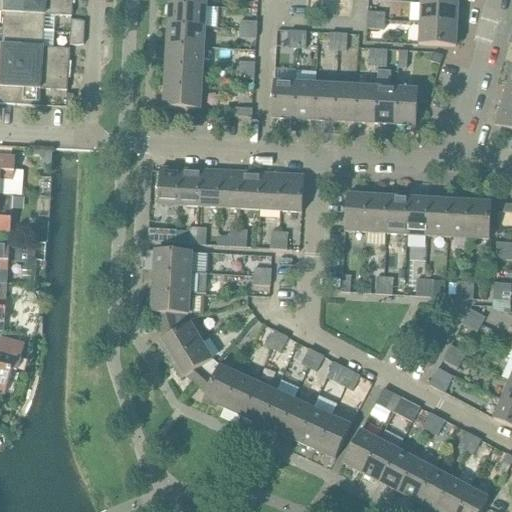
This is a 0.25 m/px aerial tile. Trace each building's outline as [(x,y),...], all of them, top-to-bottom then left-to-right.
[(0,0),(0,12),(3,13),(2,30),(23,31),(24,0),(0,0)] [(24,0),(23,31),(44,32),(45,16),(72,17),(72,0),(24,0)] [(419,24),(457,26),(458,6),(421,3),(419,24)] [(205,28),(206,7),(169,5),(168,26),(205,28)] [(367,21),(384,22),(384,13),(367,12),(367,21)] [(71,21),(70,33),(84,34),(85,23),(78,21),(71,21)] [(256,31),(257,22),(240,21),(239,30),(256,31)] [(383,30),(384,22),(367,21),(366,29),(383,30)] [(456,47),(457,26),(419,24),(418,45),(456,47)] [(205,28),(168,26),(167,46),(204,48),(205,28)] [(0,66),(21,68),(23,31),(2,30),(1,46),(0,45),(0,66)] [(256,31),(239,30),(239,38),(256,39),(256,31)] [(23,31),(21,68),(68,71),(70,50),(43,48),(44,32),(23,31)] [(288,48),(297,49),(297,32),(289,31),(288,48)] [(297,32),(297,49),(305,49),(306,32),(297,32)] [(70,46),(76,46),(83,45),(84,34),(70,33),(70,46)] [(329,50),(337,51),(338,34),(330,34),(329,50)] [(338,34),(337,51),(346,51),(347,35),(338,34)] [(203,69),(204,48),(167,46),(166,67),(203,69)] [(369,66),(377,67),(378,50),(370,50),(369,66)] [(378,50),(377,67),(386,67),(387,51),(378,50)] [(397,68),(398,68),(406,69),(407,52),(398,51),(397,68)] [(443,56),(433,53),(430,62),(440,65),(443,56)] [(254,72),(255,63),(238,62),(237,71),(254,72)] [(0,104),(19,106),(21,68),(0,66),(0,104)] [(203,69),(166,67),(165,87),(201,89),(203,69)] [(68,71),(21,68),(19,106),(39,107),(40,90),(67,91),(68,71)] [(254,72),(237,71),(237,79),(254,80),(254,72)] [(271,119),(293,120),(295,83),(273,82),(271,119)] [(293,120),(313,122),(315,84),(295,83),(293,120)] [(313,122),(334,123),(335,86),(315,84),(313,122)] [(354,124),(356,87),(335,86),(334,123),(354,124)] [(511,108),(511,87),(507,86),(501,105),(511,108)] [(200,110),(201,89),(165,87),(163,108),(200,110)] [(354,124),(374,125),(376,88),(356,87),(354,124)] [(374,125),(395,126),(397,89),(376,88),(374,125)] [(416,127),(418,99),(418,90),(397,89),(395,126),(416,127)] [(511,108),(501,105),(495,126),(511,130),(511,108)] [(252,118),(252,109),(235,108),(235,117),(252,118)] [(0,195),(13,197),(21,194),(23,174),(14,171),(15,159),(0,157),(0,195)] [(157,205),(179,207),(181,170),(160,169),(157,205)] [(201,171),(181,170),(179,207),(199,208),(201,171)] [(201,171),(199,208),(220,209),(222,172),(201,171)] [(242,173),(222,172),(220,209),(240,210),(242,173)] [(242,173),(240,210),(260,211),(262,174),(242,173)] [(283,175),(262,174),(260,211),(281,212),(283,175)] [(304,177),(283,175),(281,212),(302,214),(304,177)] [(0,233),(10,234),(12,211),(13,197),(0,195),(0,233)] [(368,197),(347,195),(345,232),(366,233),(368,197)] [(389,198),(368,197),(366,233),(387,235),(389,198)] [(409,199),(389,198),(387,235),(407,236),(409,199)] [(409,199),(407,236),(427,237),(429,200),(409,199)] [(450,201),(429,200),(427,237),(448,238),(450,201)] [(450,201),(448,238),(468,239),(470,202),(450,201)] [(491,204),(470,202),(468,239),(489,240),(491,204)] [(511,204),(498,204),(498,213),(511,213),(511,204)] [(197,246),(198,229),(190,229),(189,245),(197,246)] [(207,230),(198,229),(197,246),(206,246),(207,230)] [(147,243),(147,244),(176,245),(177,231),(148,230),(147,243)] [(238,248),(239,231),(230,231),(229,248),(238,248)] [(247,232),(239,231),(238,248),(246,249),(247,232)] [(278,250),(279,234),(271,233),(270,250),(278,250)] [(288,234),(279,234),(278,250),(287,251),(288,234)] [(511,243),(496,243),(496,251),(511,252),(511,243)] [(0,270),(8,271),(9,248),(0,247),(0,270)] [(155,251),(154,272),(191,274),(207,275),(208,254),(155,251)] [(511,252),(496,251),(495,260),(511,260),(511,252)] [(22,276),(34,277),(34,268),(23,268),(22,276)] [(271,279),(271,270),(255,269),(254,278),(271,279)] [(154,272),(153,292),(190,294),(205,295),(206,295),(207,275),(191,274),(154,272)] [(341,293),(350,293),(351,277),(342,276),(341,293)] [(271,279),(254,278),(253,286),(270,287),(271,279)] [(384,295),(385,279),(376,278),(375,295),(384,295)] [(393,279),(385,279),(384,295),(392,296),(393,279)] [(424,298),(425,281),(417,280),(416,297),(424,298)] [(434,281),(425,281),(424,298),(433,298),(434,281)] [(464,300),(465,283),(457,283),(456,300),(464,300)] [(474,284),(465,283),(464,300),(473,300),(474,284)] [(494,283),(493,292),(510,293),(511,284),(494,283)] [(153,292),(151,314),(158,314),(161,327),(188,320),(204,316),(205,295),(190,294),(153,292)] [(493,292),(492,310),(509,313),(510,293),(493,292)] [(470,309),(466,317),(481,325),(485,317),(470,309)] [(466,317),(462,325),(477,333),(481,325),(466,317)] [(164,340),(159,343),(170,362),(202,342),(191,324),(189,325),(188,320),(161,327),(164,340)] [(281,334),(273,330),(265,345),(273,349),(281,334)] [(288,338),(281,334),(273,349),(280,354),(288,338)] [(17,373),(25,345),(0,338),(0,339),(0,394),(5,396),(12,371),(17,373)] [(202,342),(170,362),(181,380),(186,377),(196,385),(216,363),(213,361),(202,342)] [(451,346),(447,353),(461,361),(465,354),(451,346)] [(317,354),(309,350),(301,364),(309,369),(317,354)] [(447,353),(442,361),(457,369),(461,361),(447,353)] [(324,358),(317,354),(309,369),(317,373),(324,358)] [(216,363),(196,385),(206,394),(204,400),(223,409),(238,375),(219,366),(216,363)] [(353,373),(345,369),(337,383),(345,388),(353,373)] [(360,377),(353,373),(345,388),(353,392),(360,377)] [(238,375),(223,409),(242,417),(257,384),(238,375)] [(429,386),(444,394),(448,386),(433,378),(429,386)] [(511,382),(510,382),(502,400),(511,404),(511,382)] [(257,384),(242,417),(260,426),(276,392),(257,384)] [(276,392),(260,426),(279,434),(294,401),(276,392)] [(402,399),(394,394),(386,409),(394,413),(402,399)] [(402,399),(394,413),(402,417),(412,423),(420,408),(409,403),(402,399)] [(511,404),(502,400),(494,420),(511,427),(511,404)] [(294,401),(279,434),(298,443),(313,409),(294,401)] [(313,409),(298,443),(316,451),(331,417),(313,409)] [(438,418),(430,414),(422,428),(430,432),(438,418)] [(331,417),(316,451),(335,460),(351,426),(331,417)] [(445,422),(438,418),(430,432),(438,436),(445,422)] [(379,441),(361,431),(343,464),(362,474),(379,441)] [(474,437),(466,433),(458,447),(466,452),(474,437)] [(482,441),(474,437),(466,452),(474,456),(482,441)] [(362,474),(380,483),(397,451),(379,441),(362,474)] [(397,451),(380,483),(398,493),(415,460),(397,451)] [(511,463),(511,456),(507,454),(499,469),(507,473),(511,463)] [(434,470),(415,460),(398,493),(416,502),(434,470)] [(434,470),(416,502),(434,511),(451,479),(434,470)] [(457,511),(470,489),(451,479),(434,511),(457,511)] [(457,511),(481,511),(488,499),(470,489),(457,511)]
